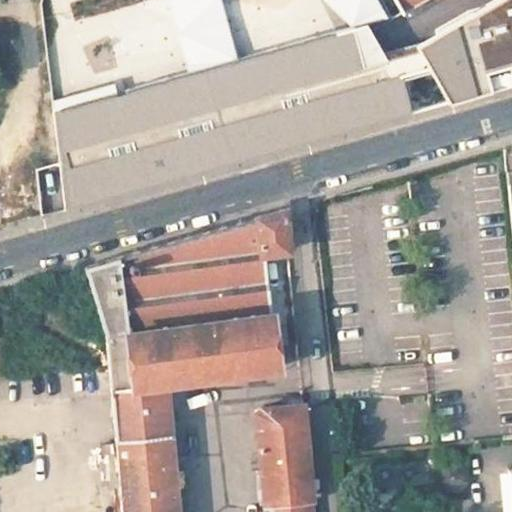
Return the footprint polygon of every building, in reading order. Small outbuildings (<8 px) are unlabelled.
[(511,0),(478,0),(377,61),(356,24),(61,108),(85,202),(511,82),(511,0)] [(392,0),(399,11),(418,0),(392,0)] [(266,214),(84,266),(105,335),(110,389),(165,382),(278,367),(263,254),(288,251),(284,209),(266,214)] [(115,443),(119,485),(121,511),(177,511),(165,382),(110,389),(113,421),(115,443)] [(260,407),(254,412),(264,506),(312,501),(308,458),(303,404),(260,407)] [(313,511),(312,501),(264,506),(264,511),(313,511)]
